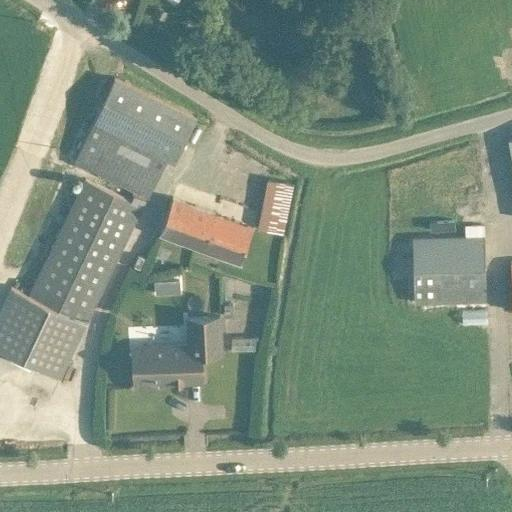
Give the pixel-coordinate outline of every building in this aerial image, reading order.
[(0,346),(0,353),(64,385),(192,124),(117,87),(79,165),(97,173),(34,302),(24,297),(0,346)] [(299,202),(275,192),(259,229),(283,239),(299,202)] [(159,235),(238,264),(253,226),(173,196),(159,235)] [(478,303),(477,253),(403,255),(405,305),(478,303)] [(133,391),(203,387),(201,356),(224,355),(222,314),(185,316),(187,343),(130,347),(133,391)] [(247,351),(268,351),(268,339),(248,338),(247,351)]
